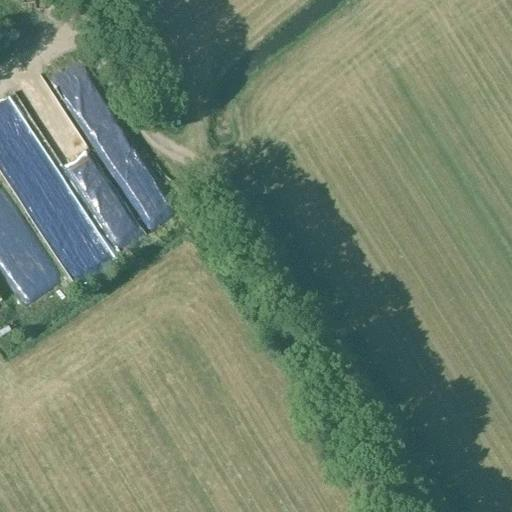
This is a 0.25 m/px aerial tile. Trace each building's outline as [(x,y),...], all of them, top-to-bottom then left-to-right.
[(98,162),(128,146),(75,49),(45,66),(98,162)] [(0,160),(0,162),(67,281),(99,263),(31,143),(0,160)] [(0,276),(22,310),(57,287),(0,200),(0,276)] [(172,226),(172,213),(155,213),(155,226),(172,226)] [(123,253),(139,236),(125,223),(109,241),(123,253)]
